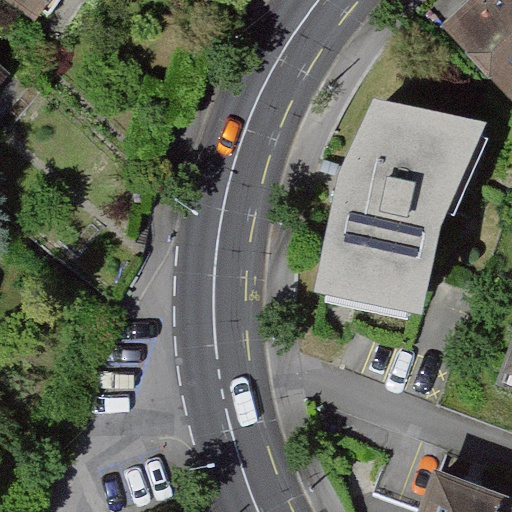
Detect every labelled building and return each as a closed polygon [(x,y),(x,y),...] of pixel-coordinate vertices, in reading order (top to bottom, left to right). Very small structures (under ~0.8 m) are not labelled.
[(47,0),(18,0),(38,13),(47,0)] [(511,89),(511,0),(470,0),(443,25),(508,93),(511,89)] [(487,126),(370,100),(334,177),(308,297),(419,317),(432,253),(456,186),(487,126)] [(511,349),(501,379),(511,383),(511,349)] [(511,511),(511,502),(436,475),(422,511),(511,511)]
